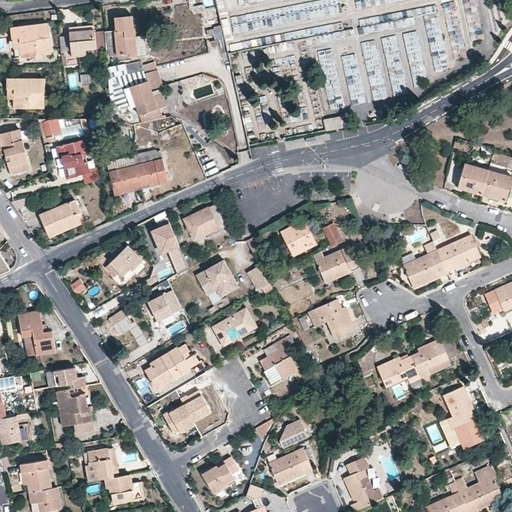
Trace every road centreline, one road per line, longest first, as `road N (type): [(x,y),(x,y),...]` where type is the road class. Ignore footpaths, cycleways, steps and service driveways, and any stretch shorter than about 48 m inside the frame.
road 1 (residential): [(38,266),(226,178),(366,145)]
road 2 (residential): [(165,463),(38,266)]
road 3 (residential): [(366,145),(386,171),(511,224)]
road 4 (residential): [(366,145),(511,64)]
road 5 (residential): [(228,369),(253,416),(165,463)]
road 6 (residential): [(449,292),(492,389),(511,395)]
